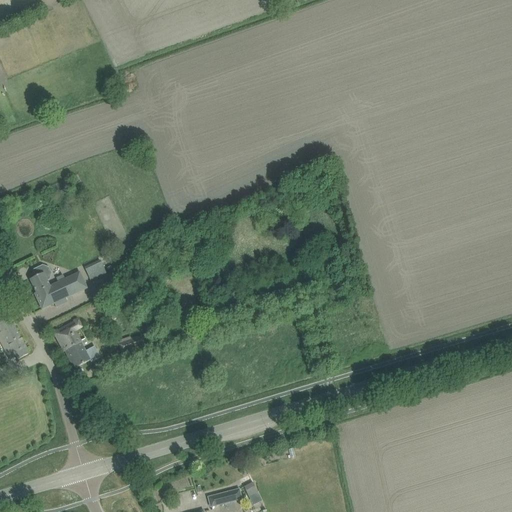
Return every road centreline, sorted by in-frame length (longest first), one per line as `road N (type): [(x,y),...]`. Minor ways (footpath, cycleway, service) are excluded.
road 1 (tertiary): [(83,472),(511,343)]
road 2 (unclassified): [(83,472),(47,354),(0,276)]
